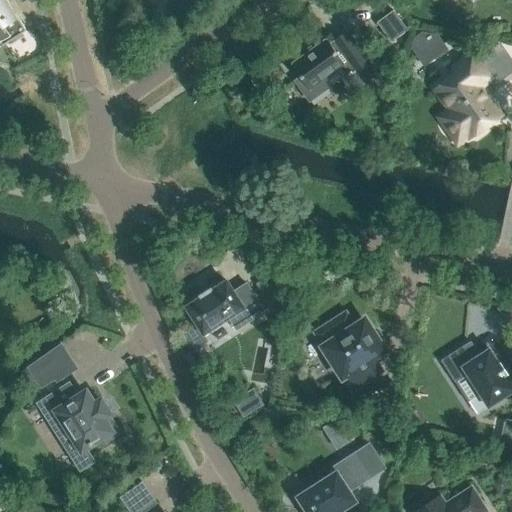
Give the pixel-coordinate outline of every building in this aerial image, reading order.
[(0,0),(0,47),(26,31),(6,0),(0,0)] [(407,30),(393,11),(377,22),(391,42),(407,30)] [(378,76),(347,33),(330,45),(327,41),(292,66),(301,79),(296,83),(310,102),(329,88),(325,82),(345,67),(360,89),(378,76)] [(437,90),(452,112),(449,115),(448,118),(447,122),(448,127),(449,130),(452,133),(456,135),(460,136),(464,135),(468,134),(471,137),(479,131),(483,131),(490,126),(491,123),(499,117),(477,86),(489,78),(472,56),(460,64),(464,70),(437,90)] [(201,297),(201,298),(188,306),(186,307),(187,309),(203,333),(202,333),(203,335),(205,333),(229,318),(229,319),(230,319),(236,330),(250,321),(265,312),(247,284),(233,292),(227,283),(228,283),(226,281),(225,282),(212,291),(211,290),(201,297)] [(275,309),(291,299),(284,289),(268,299),(275,309)] [(328,328),(318,334),(326,347),(324,347),(343,377),(346,374),(354,387),(381,369),(373,357),(383,351),(377,340),(378,339),(372,331),(371,332),(365,321),(353,329),(345,317),(328,328)] [(182,336),(192,352),(208,341),(203,335),(202,333),(198,326),(182,336)] [(442,361),(455,381),(467,373),(471,379),(467,382),(477,396),(480,394),(489,407),(511,391),(511,384),(505,374),(506,373),(500,364),(499,365),(490,351),(489,349),(488,350),(479,356),(471,342),(442,361)] [(40,358),(27,367),(27,368),(40,388),(40,389),(54,380),(40,358)] [(380,388),(362,400),(376,422),(394,410),(388,400),(386,398),(399,390),(393,380),(391,381),(380,388)] [(47,397),(36,404),(69,456),(79,472),(94,462),(85,449),(101,439),(103,443),(119,433),(108,416),(110,415),(101,400),(94,404),(86,391),(78,396),(69,383),(47,397)] [(258,389),(237,402),(248,419),(269,406),(258,389)] [(511,420),(505,419),(499,445),(511,447),(511,420)] [(334,421),(322,429),(336,451),(348,444),(334,421)] [(311,490),(299,498),(307,509),(303,511),(337,511),(354,501),(346,490),(358,482),(361,486),(383,472),(366,446),(344,460),(331,468),(335,474),(324,481),(321,476),(308,485),(311,490)] [(504,476),(493,483),(500,494),(511,487),(504,476)] [(415,511),(485,511),(487,511),(472,487),(446,504),(440,496),(415,511)] [(100,499),(87,509),(89,511),(101,511),(107,508),(100,499)] [(162,511),(156,503),(142,511),(162,511)]
